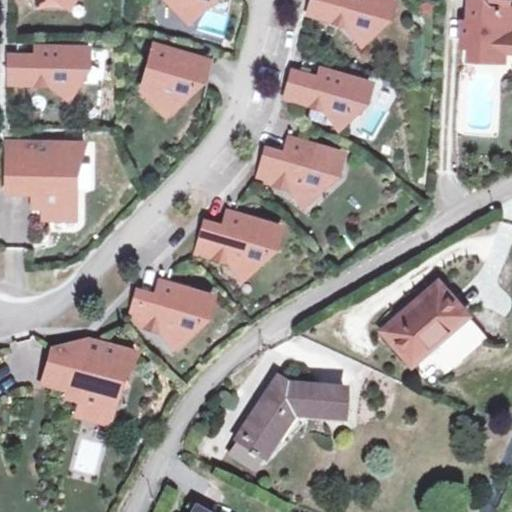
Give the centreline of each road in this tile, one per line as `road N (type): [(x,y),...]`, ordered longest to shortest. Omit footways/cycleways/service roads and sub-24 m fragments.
road 1 (residential): [(133,511),(186,410),(260,329),(511,188)]
road 2 (residential): [(0,311),(61,301),(219,144),(263,0)]
